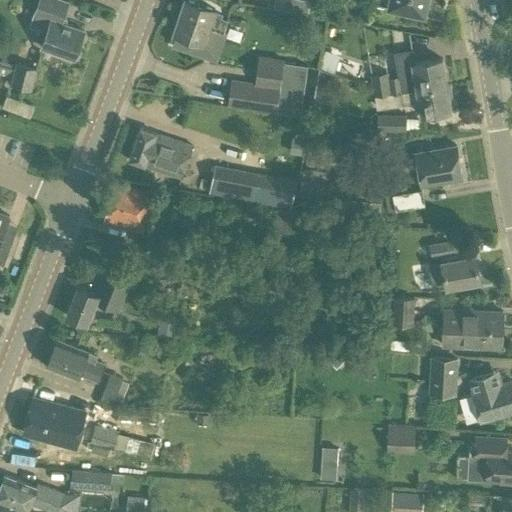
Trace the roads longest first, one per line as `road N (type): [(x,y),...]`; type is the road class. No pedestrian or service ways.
road 1 (tertiary): [(71,202),(144,0)]
road 2 (tertiary): [(0,389),(71,202)]
road 3 (tertiary): [(503,163),(475,0)]
